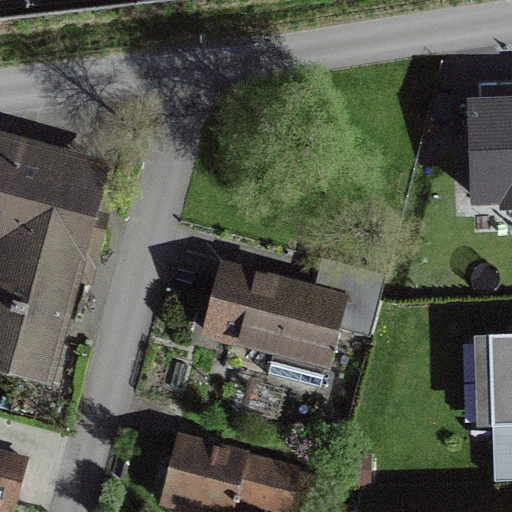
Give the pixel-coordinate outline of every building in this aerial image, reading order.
[(511,109),(472,111),(475,196),(511,194),(511,109)] [(0,257),(0,368),(46,381),(100,184),(0,156),(0,233),(6,235),(0,257)] [(275,349),(269,373),(321,387),(344,301),(224,270),(208,331),(275,349)] [(511,336),(475,338),(478,428),(511,426),(511,336)] [(179,439),(163,500),(207,511),(231,511),(234,503),(267,511),(287,511),(299,470),(179,439)] [(0,511),(12,511),(27,460),(0,452),(0,511)]
